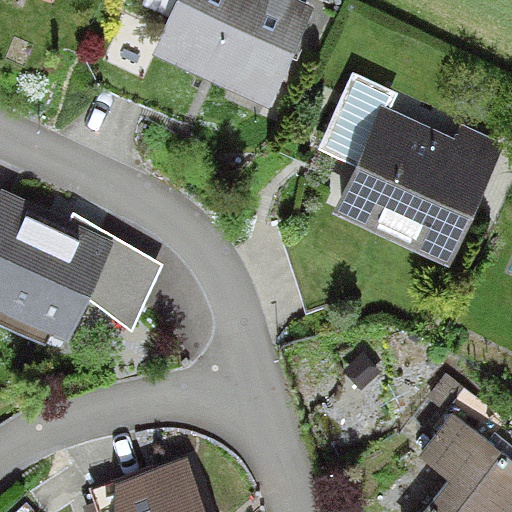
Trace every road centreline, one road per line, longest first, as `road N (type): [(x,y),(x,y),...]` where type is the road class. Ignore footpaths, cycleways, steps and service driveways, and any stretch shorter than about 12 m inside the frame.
road 1 (residential): [(0,133),(95,176),(221,274),(267,394)]
road 2 (residential): [(267,394),(158,404),(20,444),(0,463)]
road 3 (residential): [(267,394),(304,511)]
